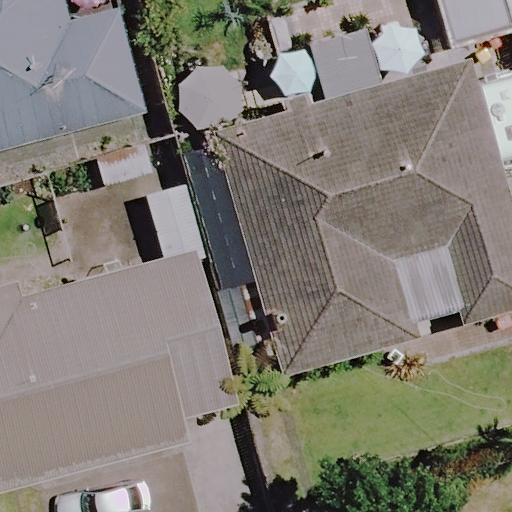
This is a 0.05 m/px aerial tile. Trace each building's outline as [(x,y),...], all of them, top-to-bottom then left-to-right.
[(0,0),(0,152),(128,120),(97,0),(0,0)] [(502,35),(492,0),(425,0),(441,53),(502,35)] [(511,0),(492,0),(502,35),(511,32),(511,0)] [(269,382),(511,315),(511,288),(450,62),(201,130),(269,382)] [(175,429),(219,417),(178,262),(0,310),(0,495),(180,447),(175,429)]
